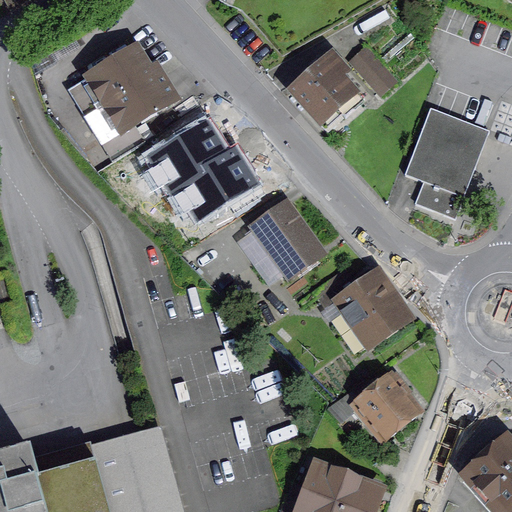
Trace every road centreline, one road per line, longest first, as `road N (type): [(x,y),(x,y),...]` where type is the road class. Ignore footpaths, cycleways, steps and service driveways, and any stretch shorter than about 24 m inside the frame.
road 1 (residential): [(456,288),(371,225),(159,0)]
road 2 (residential): [(419,511),(480,360)]
